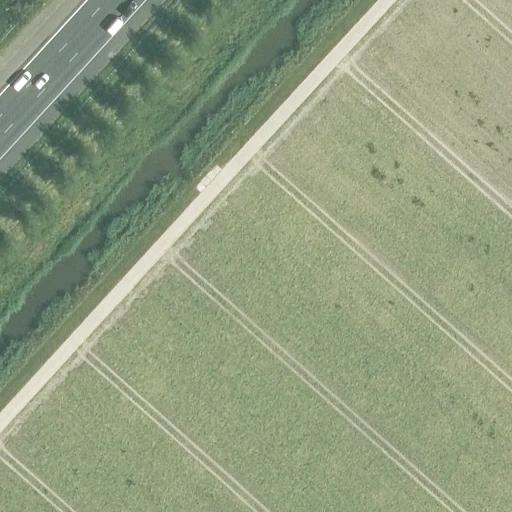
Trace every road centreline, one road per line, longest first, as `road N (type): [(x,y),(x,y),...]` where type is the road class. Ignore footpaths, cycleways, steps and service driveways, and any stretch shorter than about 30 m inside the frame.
road 1 (track): [(387,0),(0,427)]
road 2 (motorway): [(0,128),(118,0)]
